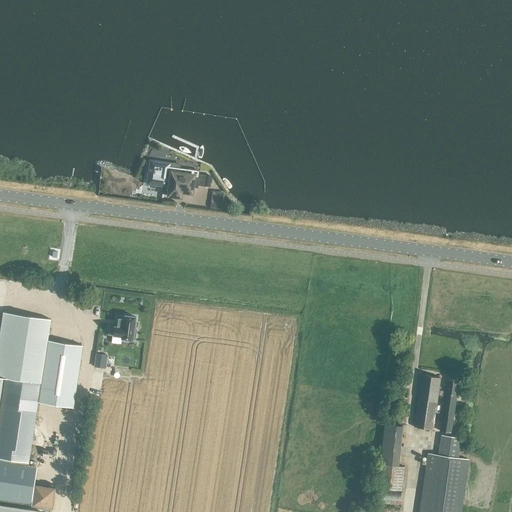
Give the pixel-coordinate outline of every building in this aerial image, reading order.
[(149,172),(148,184),(163,186),(162,193),(176,195),(176,189),(192,192),(193,184),(210,186),(211,176),(200,175),(199,174),(199,177),(194,176),(179,174),(180,167),(181,164),(151,160),(150,167),(149,167),(148,172),(149,172)] [(0,497),(33,502),(39,467),(29,465),(39,402),(75,407),(84,345),(48,340),(51,319),(30,316),(25,315),(18,314),(4,312),(0,337),(0,497)] [(120,318),(119,326),(111,325),(109,334),(123,336),(123,338),(136,340),(137,329),(135,329),(137,317),(126,315),(126,319),(120,318)] [(96,354),(95,365),(105,366),(107,355),(96,354)] [(434,429),(439,395),(446,396),(441,430),(453,432),(460,380),(449,378),(447,390),(440,389),(442,377),(423,374),(415,427),(434,429)] [(381,487),(404,489),(406,464),(402,464),(405,424),(387,422),(381,487)] [(460,511),(469,459),(458,458),(461,438),(441,435),(438,455),(428,453),(419,511),(460,511)] [(33,504),(54,507),(56,488),(36,485),(33,504)] [(378,504),(401,506),(403,491),(380,489),(378,504)]
